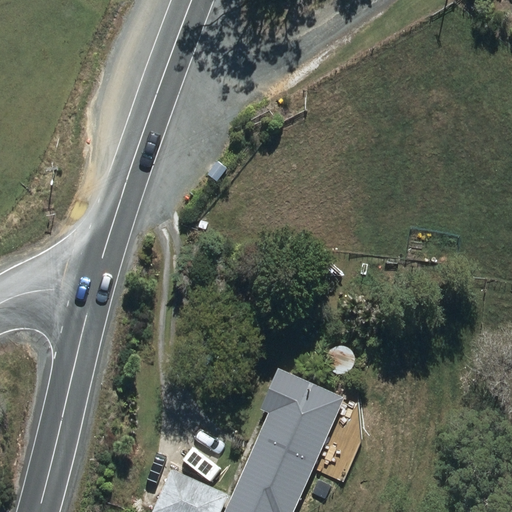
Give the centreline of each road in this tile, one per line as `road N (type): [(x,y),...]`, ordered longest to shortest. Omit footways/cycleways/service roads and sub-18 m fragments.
road 1 (tertiary): [(90,297),(197,0)]
road 2 (tertiary): [(39,511),(90,297)]
